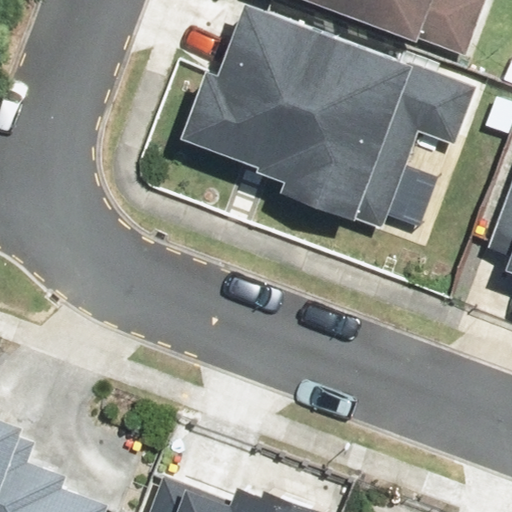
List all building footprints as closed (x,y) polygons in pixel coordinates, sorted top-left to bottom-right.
[(323,0),(472,54),(491,0),(323,0)] [(291,190),(366,217),(401,122),(462,144),(483,84),(255,2),(229,73),(217,69),(193,135),(270,162),(267,170),(295,180),(291,190)] [(511,197),(494,248),(511,254),(511,197)] [(0,511),(112,511),(115,504),(70,487),(75,474),(23,454),(34,424),(0,411),(0,511)] [(334,511),(336,510),(275,488),(273,494),(248,485),(243,501),(169,474),(155,511),(334,511)]
